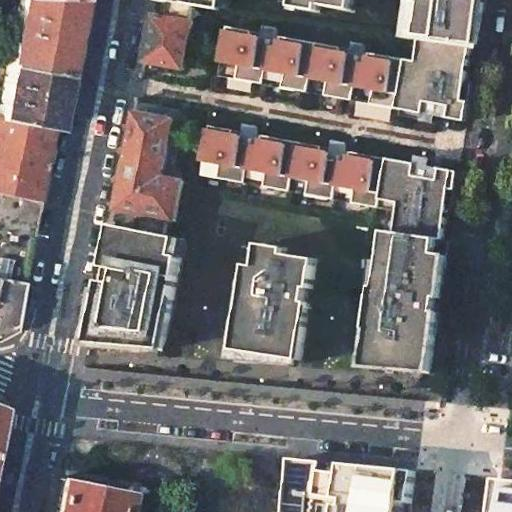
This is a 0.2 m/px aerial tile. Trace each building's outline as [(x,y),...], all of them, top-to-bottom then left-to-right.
[(75,0),(16,0),(10,33),(5,32),(3,41),(9,42),(4,64),(7,65),(61,74),(75,0)] [(154,15),(145,63),(185,70),(193,21),(191,21),(194,6),(229,12),(231,0),(155,0),(156,0),(169,2),(166,17),(154,15)] [(262,34),(228,27),(219,76),(423,114),(422,122),(436,124),(438,117),(467,123),(485,0),(411,0),(408,20),(423,22),(418,62),(365,53),(367,45),(352,43),(351,50),(276,36),(278,28),(263,26),(262,34)] [(294,0),(293,8),(320,12),(321,6),(352,11),(353,0),(294,0)] [(7,65),(0,105),(0,116),(51,127),(61,74),(7,65)] [(112,226),(89,344),(163,350),(185,240),(173,238),(167,237),(170,221),(176,222),(185,181),(164,177),(175,120),(135,112),(115,211),(139,215),(136,230),(112,226)] [(0,116),(0,192),(36,200),(51,127),(0,116)] [(210,126),(201,176),(389,210),(379,273),(382,274),(380,288),(374,288),(367,330),(370,330),(365,367),(431,372),(450,242),(444,241),(451,190),(457,191),(460,173),(431,167),(432,159),(417,157),(416,164),(210,126)] [(0,330),(12,323),(36,200),(0,192),(0,330)] [(259,248),(250,247),(232,356),(301,361),(310,303),(303,302),(306,288),(312,289),(316,260),(286,255),(286,249),(259,245),(259,248)] [(292,460),(286,511),(402,511),(408,471),(342,466),(341,473),(321,471),(322,463),(292,460)] [(62,476),(55,511),(119,511),(123,488),(95,483),(62,476)] [(511,511),(511,477),(503,476),(497,511),(511,511)]
